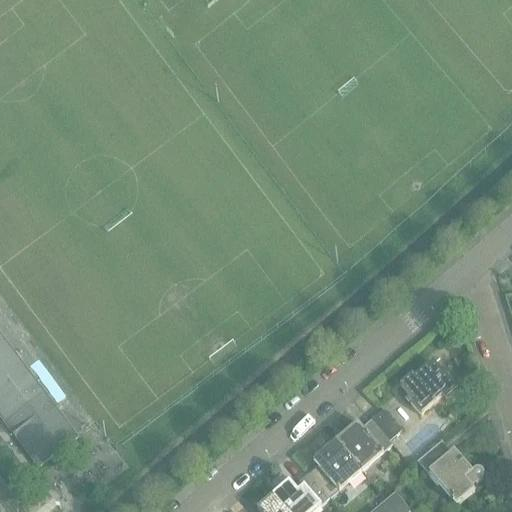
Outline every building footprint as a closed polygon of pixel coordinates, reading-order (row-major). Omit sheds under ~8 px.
[(45,396),(0,336),(0,418),(6,426),(45,396)] [(445,403),(455,395),(431,367),(415,380),(413,378),(401,388),(414,403),(411,406),(420,417),(442,399),(445,403)] [(39,470),(78,441),(45,396),(6,426),(39,470)] [(388,444),(400,433),(383,413),(371,423),(388,444)] [(392,448),(388,444),(371,423),(362,431),(358,426),(334,445),(360,475),(392,448)] [(329,501),(360,475),(334,445),(313,463),(318,468),(308,477),(329,501)] [(455,454),(447,461),(436,448),(418,464),(456,508),(473,493),(472,491),(483,482),(483,481),(484,480),(484,478),(484,477),(484,476),(484,475),(483,474),(483,473),(482,472),(481,472),(480,471),(478,471),(477,472),(476,472),(475,473),(474,474),(473,474),(473,475),(455,454)] [(316,511),(329,501),(308,477),(293,490),(289,484),(273,498),(284,511),(316,511)] [(394,511),(409,511),(395,495),(386,502),(394,511)] [(284,511),(273,498),(257,511),(284,511)] [(394,511),(386,502),(377,510),(379,511),(394,511)]
